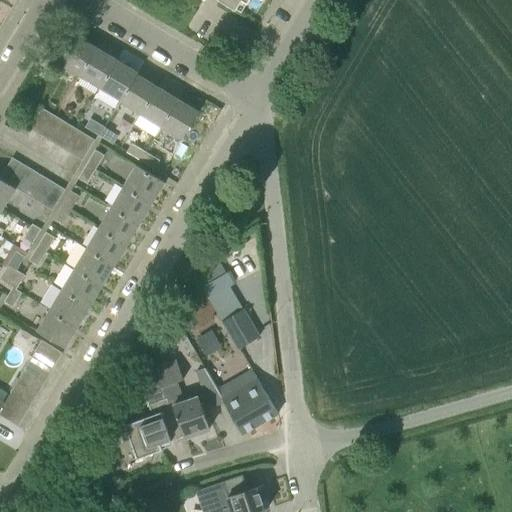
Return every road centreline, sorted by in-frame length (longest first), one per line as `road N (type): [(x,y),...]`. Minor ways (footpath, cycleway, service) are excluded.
road 1 (residential): [(1,511),(258,105)]
road 2 (residential): [(301,444),(258,105)]
road 3 (residential): [(301,444),(511,392)]
road 4 (residential): [(258,105),(84,0)]
road 5 (residential): [(133,490),(256,449),(301,444)]
road 6 (residential): [(258,105),(320,0)]
